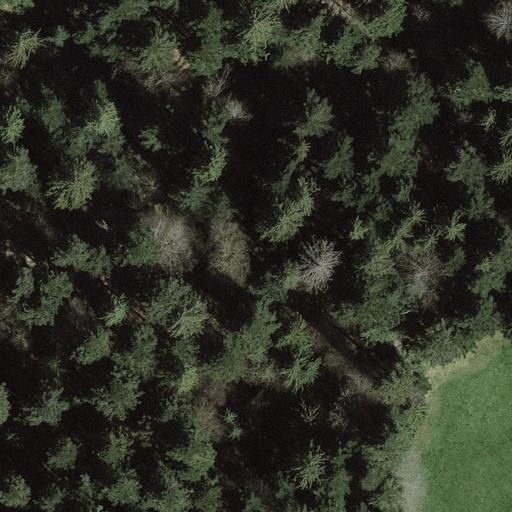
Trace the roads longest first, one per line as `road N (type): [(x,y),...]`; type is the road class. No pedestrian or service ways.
road 1 (track): [(511,242),(388,300),(206,308),(0,238)]
road 2 (track): [(350,511),(304,452),(255,306)]
